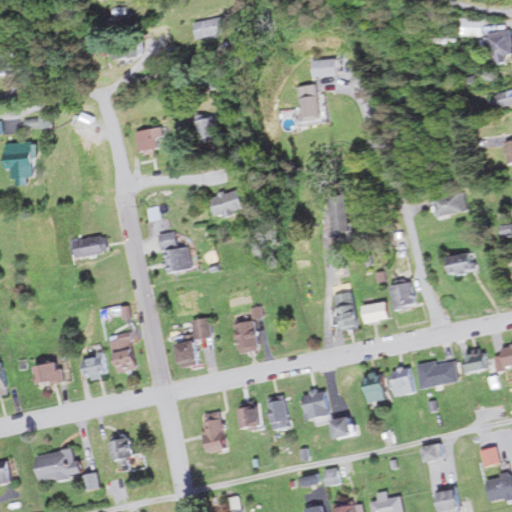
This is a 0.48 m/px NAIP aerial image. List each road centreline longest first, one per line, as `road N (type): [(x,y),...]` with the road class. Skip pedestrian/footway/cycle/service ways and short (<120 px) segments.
road 1 (residential): [(0,426),(511,320)]
road 2 (residential): [(187,511),(119,158),(96,86)]
road 3 (residential): [(445,334),(403,208),(345,91)]
road 4 (residential): [(226,51),(0,111)]
